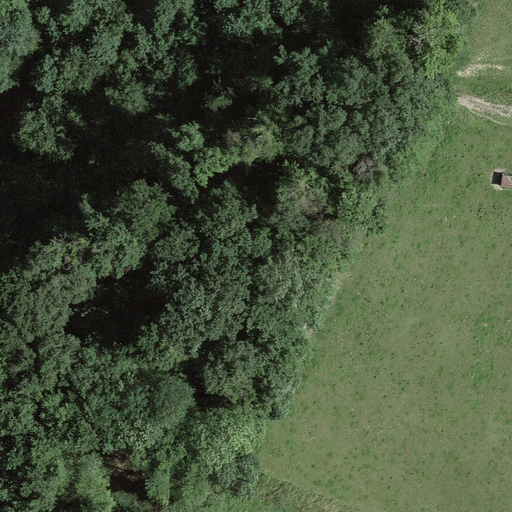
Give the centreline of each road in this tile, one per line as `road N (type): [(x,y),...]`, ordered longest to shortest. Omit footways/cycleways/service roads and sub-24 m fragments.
road 1 (track): [(319,0),(397,44),(443,92),(511,106)]
road 2 (track): [(56,0),(0,141)]
